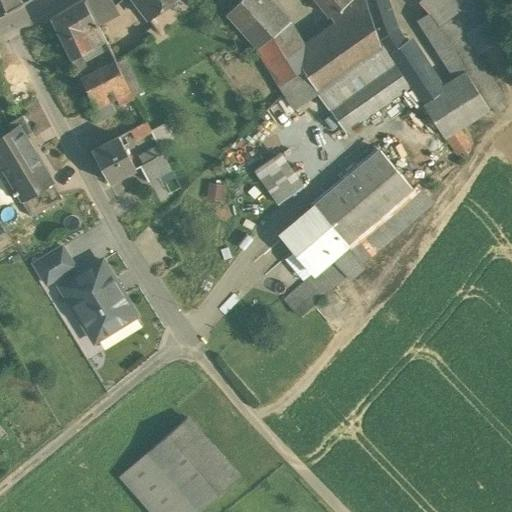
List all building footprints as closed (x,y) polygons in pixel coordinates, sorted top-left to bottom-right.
[(0,0),(0,14),(20,5),(17,0),(0,0)] [(82,0),(51,19),(71,59),(79,54),(103,42),(97,29),(82,0)] [(111,0),(82,0),(97,29),(120,17),(111,0)] [(133,0),(148,20),(174,0),(133,0)] [(222,0),(230,9),(237,0),(222,0)] [(319,93),(295,59),(260,7),(268,0),(240,0),(226,16),(256,51),(294,111),(318,94),(319,93)] [(368,7),(365,0),(351,0),(328,18),(337,29),(295,59),(319,93),(318,94),(329,110),(400,61),(394,51),(381,35),(375,24),(373,16),(368,7)] [(313,0),(328,18),(351,0),(313,0)] [(365,0),(368,7),(373,16),(375,24),(381,35),(394,51),(408,42),(399,27),(388,0),(365,0)] [(415,0),(411,3),(422,18),(429,13),(419,2),(416,0),(415,0)] [(429,13),(439,26),(473,3),(471,0),(421,0),(419,2),(429,13)] [(451,44),(465,35),(464,34),(506,11),(500,0),(471,0),(473,3),(439,26),(451,44)] [(511,23),(506,11),(464,34),(465,35),(478,55),(483,52),(511,37),(511,23)] [(417,22),(453,78),(467,69),(451,44),(439,26),(429,13),(422,18),(417,22)] [(451,44),(467,69),(481,60),(478,55),(465,35),(451,44)] [(394,51),(400,61),(416,84),(428,102),(440,94),(440,86),(444,84),(412,38),(408,42),(394,51)] [(107,50),(103,42),(79,54),(84,63),(107,50)] [(453,78),(444,84),(440,86),(440,94),(428,102),(451,135),(461,129),(511,96),(483,52),(478,55),(481,60),(467,69),(453,78)] [(84,63),(79,54),(71,59),(82,81),(91,76),(84,63)] [(346,133),(416,84),(400,61),(329,110),(346,133)] [(91,76),(82,81),(95,107),(96,109),(108,102),(117,97),(121,105),(133,99),(129,92),(123,82),(114,62),(91,76)] [(114,113),(108,102),(96,109),(95,107),(87,112),(94,124),(114,113)] [(21,116),(7,124),(11,131),(0,137),(0,165),(6,175),(15,190),(12,192),(14,197),(17,195),(18,195),(48,176),(49,176),(24,136),(31,132),(21,116)] [(145,121),(129,129),(134,138),(149,129),(145,121)] [(165,127),(151,132),(156,143),(170,137),(165,127)] [(461,129),(451,135),(460,149),(464,146),(469,143),(461,129)] [(117,136),(91,150),(108,182),(135,167),(117,136)] [(139,156),(143,165),(163,155),(158,146),(139,156)] [(379,149),(313,205),(331,226),(347,244),(348,245),(413,189),(379,149)] [(254,171),(277,204),(304,185),(281,152),(254,171)] [(143,165),(140,166),(149,183),(172,172),(163,155),(143,165)] [(15,190),(6,175),(0,178),(0,206),(3,211),(21,200),(18,195),(17,195),(14,197),(12,192),(15,190)] [(48,176),(18,195),(21,200),(31,217),(62,199),(48,176)] [(348,245),(347,244),(345,247),(362,266),(434,203),(418,185),(413,189),(348,245)] [(313,273),(325,263),(310,245),(331,226),(313,205),(279,233),(313,273)] [(310,245),(325,263),(330,258),(345,247),(347,244),(331,226),(310,245)] [(62,247),(34,264),(46,284),(75,267),(62,247)] [(362,266),(345,247),(330,258),(347,277),(351,281),(365,269),(362,266)] [(347,277),(330,258),(325,263),(313,273),(283,300),(300,319),(347,277)] [(135,315),(102,261),(61,286),(94,341),(135,315)] [(120,479),(149,511),(202,511),(242,476),(189,417),(120,479)]
